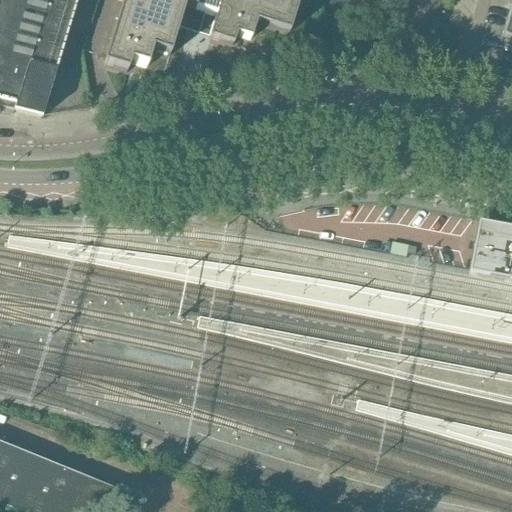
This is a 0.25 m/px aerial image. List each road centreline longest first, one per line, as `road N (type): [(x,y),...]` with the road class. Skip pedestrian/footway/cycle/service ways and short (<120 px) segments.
road 1 (secondary): [(511,120),(458,108),(348,106),(269,118)]
road 2 (secondary): [(273,137),(351,135),(511,161)]
road 3 (residential): [(285,182),(383,178),(511,202)]
road 4 (secondary): [(0,178),(64,177),(132,163)]
road 5 (residential): [(129,139),(79,150),(0,151)]
